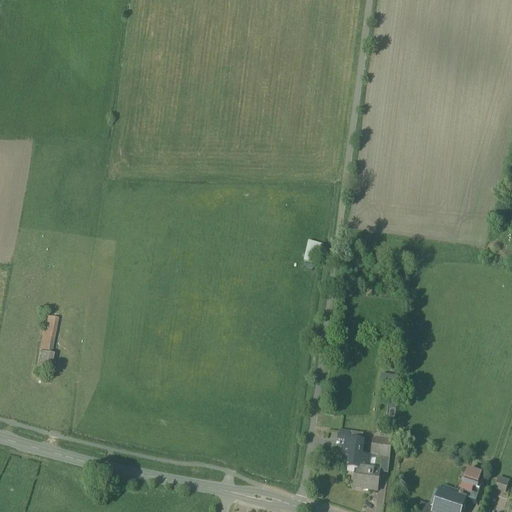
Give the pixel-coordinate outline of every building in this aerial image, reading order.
[(61,322),(47,319),(42,353),(56,355),(61,322)] [(376,442),(373,458),(392,460),(394,444),(376,442)] [(357,475),(355,490),(380,494),(383,475),(369,473),(371,460),(363,459),(365,445),(349,443),(347,459),(352,460),(350,475),(357,475)] [(470,472),(461,502),(468,504),(476,507),(485,476),(470,472)] [(461,502),(442,496),(436,511),(465,511),(468,504),(461,502)]
